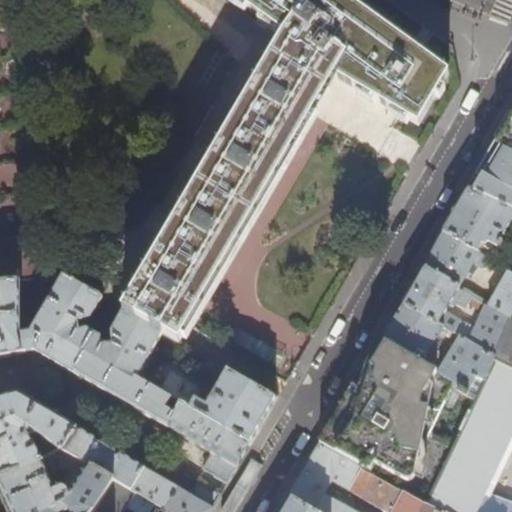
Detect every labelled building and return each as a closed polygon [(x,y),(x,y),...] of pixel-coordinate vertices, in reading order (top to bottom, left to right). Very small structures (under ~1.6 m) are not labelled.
[(233,0),(282,35),(119,311),(159,333),(176,343),(181,334),(186,325),(321,99),(334,76),(417,126),(448,73),(420,54),(426,45),(389,18),(364,0),(233,0)] [(8,10),(0,8),(0,285),(21,283),(43,282),(52,281),(8,10)] [(511,153),(511,115),(500,135),(494,145),(511,153)] [(511,153),(494,145),(478,172),(474,180),(469,189),(493,200),(511,208),(511,153)] [(500,237),(511,216),(511,208),(493,200),(469,189),(454,214),(444,231),(445,231),(477,251),(481,243),(482,243),(485,243),(487,242),(488,240),(496,244),(497,242),(500,244),(503,239),(500,237)] [(462,280),(478,251),(477,251),(445,231),(425,265),(425,266),(476,296),(485,301),(488,295),(462,280)] [(468,310),(476,296),(425,266),(414,284),(403,302),(443,326),(448,329),(451,331),(458,319),(444,311),(450,302),(454,305),(455,303),(468,310)] [(511,316),(511,271),(508,270),(509,269),(508,269),(490,304),(491,305),(511,316)] [(71,374),(94,333),(88,329),(77,332),(75,322),(88,319),(100,300),(64,280),(52,281),(43,282),(40,291),(55,294),(31,336),(21,338),(24,355),(35,354),(40,356),(71,374)] [(21,338),(21,283),(0,285),(0,359),(24,355),(21,338)] [(423,362),(443,326),(403,302),(384,335),(382,338),(423,362)] [(494,357),(511,321),(511,316),(491,305),(473,344),(494,357)] [(135,377),(159,333),(119,311),(118,310),(108,330),(113,342),(103,346),(100,336),(94,333),(71,374),(108,395),(166,428),(180,405),(145,386),(146,384),(135,377)] [(443,462),(424,502),(448,511),(474,511),(485,490),(511,434),(511,321),(494,357),(476,395),(452,444),(443,462)] [(476,395),(494,357),(473,344),(451,331),(448,329),(445,335),(456,342),(439,372),(464,388),(476,395)] [(424,502),(443,462),(452,444),(437,435),(464,388),(439,372),(423,362),(382,338),(348,396),(329,428),(320,443),(363,468),(424,502)] [(261,425),(276,399),(228,372),(219,386),(212,382),(206,392),(214,396),(201,417),(250,444),(261,425)] [(196,402),(199,397),(198,388),(172,373),(165,385),(150,377),(146,384),(145,386),(180,405),(188,410),(194,401),(196,402)] [(0,401),(0,480),(43,464),(58,458),(62,456),(77,430),(20,397),(0,401)] [(227,484),(250,444),(201,417),(188,410),(180,405),(166,428),(189,441),(211,454),(207,461),(202,470),(227,484)] [(132,492),(145,470),(90,437),(77,430),(62,456),(66,455),(74,459),(89,468),(113,482),(132,492)] [(448,511),(424,502),(363,468),(320,443),(301,476),(289,496),(315,511),(448,511)] [(70,466),(74,459),(66,455),(62,456),(58,458),(61,466),(70,466)] [(95,511),(113,482),(89,468),(75,493),(71,495),(71,493),(69,491),(67,490),(64,491),(62,485),(54,489),(43,464),(0,480),(0,487),(11,511),(95,511)] [(210,511),(213,508),(220,495),(196,481),(189,495),(168,483),(145,470),(132,492),(138,496),(151,503),(166,511),(210,511)] [(166,511),(151,503),(148,509),(153,511),(129,511),(138,496),(132,492),(113,482),(95,511),(166,511)] [(511,511),(511,498),(485,490),(474,511),(511,511)] [(315,511),(289,496),(279,511),(315,511)]
